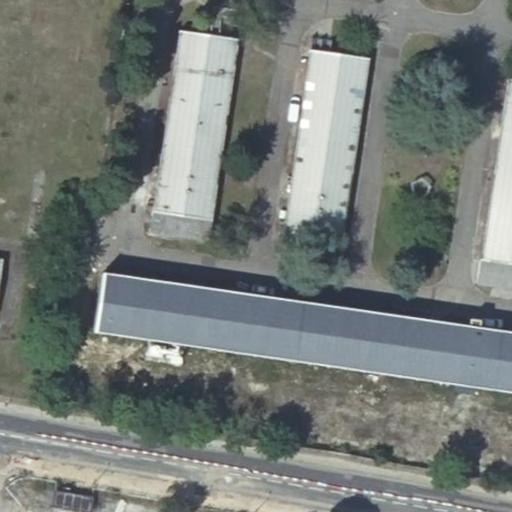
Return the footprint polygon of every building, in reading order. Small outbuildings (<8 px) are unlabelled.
[(237,43),(178,33),(151,216),(210,225),(237,43)] [(366,62),(306,53),(280,234),(339,243),(366,62)] [(511,83),(507,83),(481,264),(511,269),(511,83)] [(511,341),(101,281),(93,340),(511,400),(511,341)] [(90,498),(54,491),(52,505),(88,511),(90,498)]
